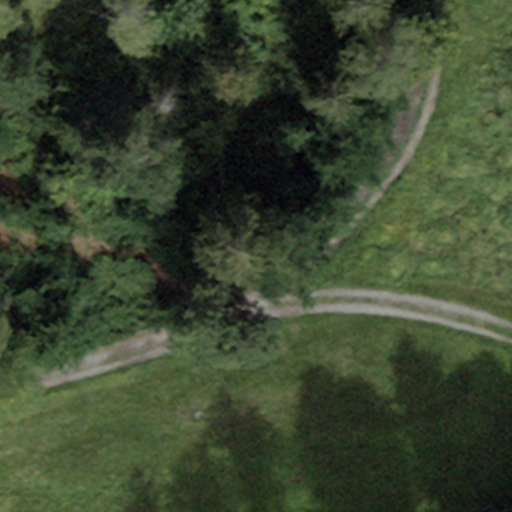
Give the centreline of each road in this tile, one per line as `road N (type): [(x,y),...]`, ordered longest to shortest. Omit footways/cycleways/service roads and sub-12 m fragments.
road 1 (track): [(0,389),(263,311),(329,247),(408,137),(435,58),(436,0)]
road 2 (track): [(511,330),(483,316),(360,299),(263,311)]
